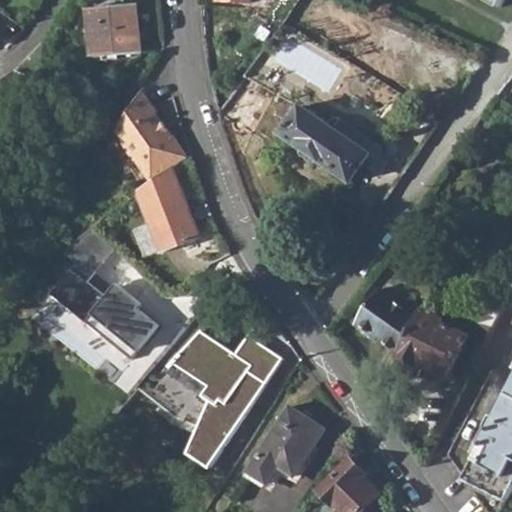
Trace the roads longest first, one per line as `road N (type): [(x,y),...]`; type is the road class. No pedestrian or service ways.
road 1 (residential): [(179,0),(198,123),(224,195),(305,341)]
road 2 (residential): [(305,341),(511,58)]
road 3 (residential): [(305,341),(428,511)]
